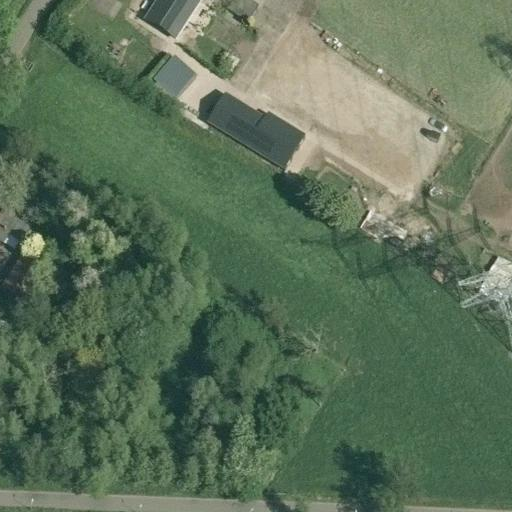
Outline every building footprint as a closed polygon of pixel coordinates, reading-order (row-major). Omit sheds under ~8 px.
[(146,0),(146,1),(188,28),(206,0),(146,0)] [(174,61),(157,81),(188,108),(205,89),(174,61)] [(224,97),(207,125),(249,151),(285,174),(306,141),(269,118),(266,123),(224,97)] [(0,218),(0,217),(0,245),(3,247),(4,246),(15,252),(30,228),(21,222),(22,221),(5,211),(0,218)] [(25,305),(45,273),(23,260),(3,292),(25,305)] [(295,345),(286,359),(315,374),(321,361),(295,345)] [(217,416),(208,415),(195,413),(193,424),(189,462),(220,468),(226,419),(217,417),(217,416)]
